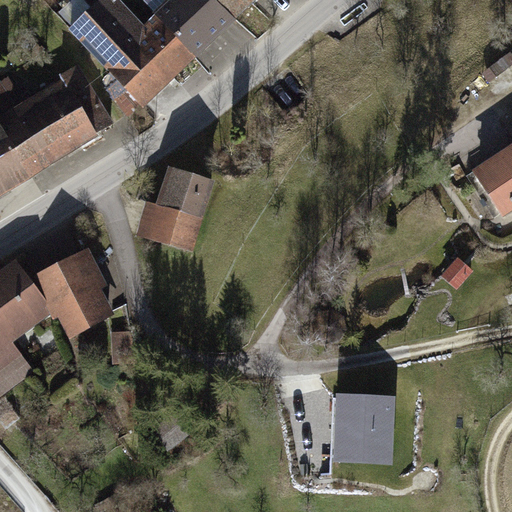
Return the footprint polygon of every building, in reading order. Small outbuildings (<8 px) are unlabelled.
[(82,57),(54,74),(92,132),(112,122),(102,104),(116,94),(133,113),(251,0),(141,0),(150,7),(136,20),(115,0),(97,0),(62,31),(82,57)] [(0,81),(0,189),(90,134),(56,79),(14,104),(0,81)] [(511,142),(468,172),(501,220),(511,212),(511,142)] [(216,179),(164,165),(153,204),(146,202),(136,237),(196,253),(216,179)] [(11,257),(0,264),(0,396),(36,371),(10,344),(49,312),(63,341),(116,314),(100,288),(110,283),(88,247),(26,277),(11,257)] [(458,291),(473,273),(458,262),(444,280),(458,291)] [(398,395),(336,391),(332,460),(393,464),(398,395)]
